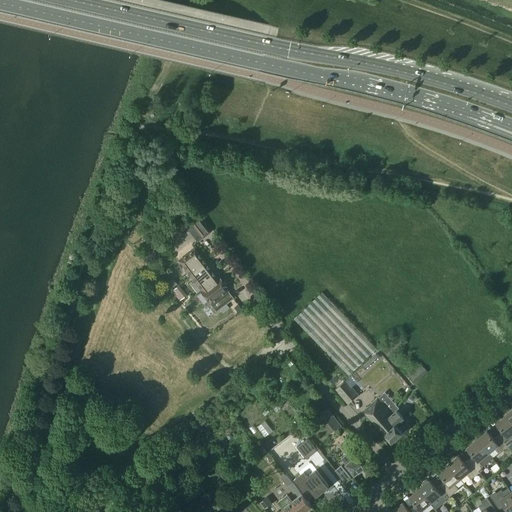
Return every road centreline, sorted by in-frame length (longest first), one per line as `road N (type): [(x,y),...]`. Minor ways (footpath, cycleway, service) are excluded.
road 1 (primary): [(0,1),(459,110)]
road 2 (primary): [(511,106),(413,74),(72,0)]
road 3 (residential): [(397,477),(254,300)]
road 4 (residential): [(397,477),(511,383)]
